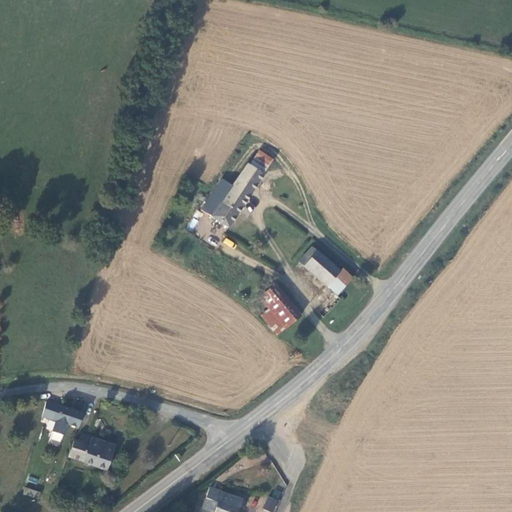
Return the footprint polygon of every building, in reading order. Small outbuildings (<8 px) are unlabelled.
[(218,181),(197,211),(223,232),(269,163),(254,154),(243,164),(229,188),(218,181)] [(295,268),(324,292),(333,300),(349,281),(339,272),(338,274),(309,250),(295,268)] [(263,311),(257,316),(273,336),(295,319),(270,287),(254,300),(263,311)] [(44,405),(39,420),(51,425),(47,435),(59,440),(63,429),(73,433),(78,418),(44,405)] [(69,444),(62,460),(78,467),(78,465),(100,474),(109,451),(77,438),(73,446),(69,444)] [(235,511),(238,506),(206,494),(198,511),(235,511)] [(268,496),(263,509),(271,511),(273,511),(278,500),(268,496)]
